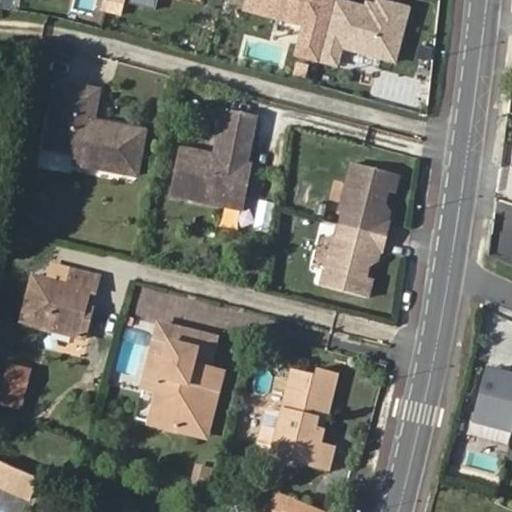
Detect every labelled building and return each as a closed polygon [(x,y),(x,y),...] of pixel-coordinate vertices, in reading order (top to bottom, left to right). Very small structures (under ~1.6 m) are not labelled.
[(318,62),(334,0),(246,0),(244,11),(303,26),(295,56),(318,62)] [(365,7),(337,0),(334,0),(318,62),(336,67),(341,49),(394,63),(408,9),(376,1),(375,5),(374,10),(365,7)] [(430,49),(420,47),(418,60),(428,62),(430,49)] [(77,173),(136,185),(145,141),(107,133),(106,139),(93,137),(95,127),(100,101),(60,93),(55,113),(46,157),(79,164),(77,173)] [(134,195),(136,185),(77,173),(79,164),(46,157),(55,113),(49,111),(35,178),(76,186),(77,184),(134,195)] [(242,143),(247,144),(251,121),(220,116),(212,160),(180,154),(171,201),(220,211),(222,201),(242,206),(249,172),(242,170),(237,169),(242,143)] [(146,137),(95,127),(93,137),(106,139),(107,133),(145,141),(146,137)] [(242,170),(247,144),(242,143),(237,169),(242,170)] [(404,182),(359,168),(345,217),(349,219),(342,243),(339,243),(326,291),(371,304),(376,287),(369,286),(373,270),(381,266),(384,253),(379,252),(386,228),(391,230),(395,219),(389,213),(394,197),(400,199),(404,182)] [(241,215),(242,206),(222,201),(220,211),(241,215)] [(391,230),(386,228),(379,252),(384,253),(387,254),(393,231),(391,230)] [(33,281),(21,326),(83,343),(89,321),(81,319),(88,296),(91,298),(95,284),(68,276),(65,290),(33,281)] [(158,332),(145,383),(160,386),(155,403),(149,428),(176,436),(178,427),(204,434),(214,397),(199,393),(204,375),(211,345),(158,332)] [(506,379),(486,373),(473,424),(511,434),(511,431),(511,367),(509,367),(506,379)] [(0,393),(0,395),(19,402),(26,378),(7,371),(0,393)] [(319,444),(322,432),(313,430),(315,418),(324,420),(335,376),(316,372),(314,378),(294,373),(285,408),(274,451),(273,454),(297,461),(297,466),(325,473),(331,447),(319,444)] [(219,378),(204,375),(199,393),(214,397),(219,378)] [(160,386),(145,383),(141,400),(155,403),(160,386)] [(0,409),(16,414),(19,402),(0,395),(0,409)] [(259,447),(274,451),(285,408),(271,405),(264,409),(255,443),(259,447)] [(313,430),(322,432),(324,420),(315,418),(313,430)] [(202,442),(204,434),(178,427),(176,436),(202,442)] [(0,489),(29,501),(36,484),(0,468),(0,489)] [(202,488),(206,471),(195,468),(191,485),(202,488)] [(212,473),(206,471),(202,488),(208,489),(212,473)] [(280,503),(275,511),(290,511),(292,508),(280,503)]
